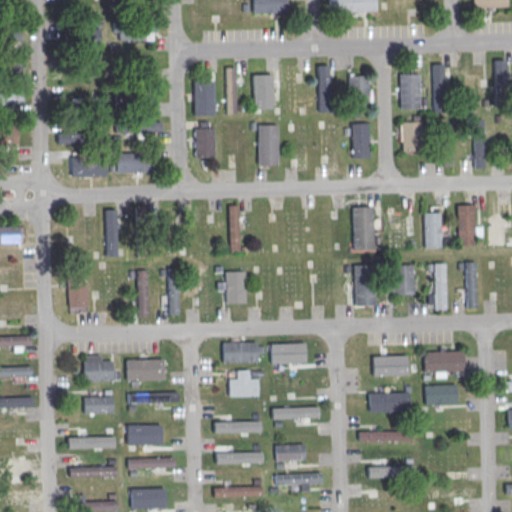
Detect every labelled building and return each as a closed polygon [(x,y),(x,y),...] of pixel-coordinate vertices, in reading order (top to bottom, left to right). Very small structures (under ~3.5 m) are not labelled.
[(0,0),(0,15),(16,16),(17,1),(0,0)] [(285,0),(250,0),(251,12),(285,12),(285,0)] [(375,11),(374,0),(327,0),(328,11),(375,11)] [(471,0),(471,8),(506,8),(505,0),(471,0)] [(151,24),(116,23),(115,39),(140,40),(140,36),(151,37),(151,24)] [(99,28),(79,28),(79,49),(99,49),(99,28)] [(58,30),(44,30),(44,38),(58,38),(58,30)] [(142,55),(142,66),(161,66),(160,55),(142,55)] [(21,63),(0,61),(0,77),(21,78),(21,63)] [(445,63),(431,63),(431,111),(445,111),(445,63)] [(55,67),(55,76),(101,76),(101,67),(55,67)] [(235,67),(225,67),(225,113),(235,113),(235,67)] [(398,73),(398,107),(418,107),(418,73),(398,73)] [(370,74),(347,74),(347,109),(370,109),(370,74)] [(193,81),(193,113),(210,113),(210,81),(193,81)] [(0,103),(21,104),(21,88),(0,88),(0,103)] [(158,106),(158,96),(138,96),(138,106),(158,106)] [(483,167),(483,118),(471,118),(471,167),(483,167)] [(419,120),(399,120),(399,151),(419,151),(419,120)] [(113,132),(160,132),(160,121),(113,121),(113,132)] [(367,122),(350,122),(350,157),(367,157),(367,122)] [(296,170),(306,170),(306,123),(296,123),(296,170)] [(326,123),(326,170),(337,170),(337,123),(326,123)] [(276,124),(257,124),(257,165),(276,165),(276,124)] [(194,157),(213,157),(213,126),(193,126),(194,157)] [(452,140),(441,140),(441,165),(452,165),(452,140)] [(148,152),(115,152),(115,171),(148,171),(148,152)] [(238,250),(238,204),(228,204),(228,250),(238,250)] [(473,204),(455,204),(455,244),(479,244),(479,225),(473,225),(473,204)] [(372,205),(351,205),(351,249),(372,249),(372,205)] [(133,230),(146,230),(147,206),(134,206),(133,230)] [(178,208),(166,207),(166,255),(177,255),(178,208)] [(422,246),(439,246),(439,211),(422,211),(422,246)] [(504,215),(487,215),(487,244),(504,244),(504,215)] [(0,242),(20,242),(20,226),(0,225),(0,242)] [(151,247),(140,238),(132,250),(143,258),(151,247)] [(474,307),(474,261),(463,261),(463,307),(474,307)] [(432,292),(428,292),(428,308),(444,308),(444,262),(432,262),(432,292)] [(352,304),(374,304),(374,264),(352,264),(352,304)] [(411,293),(411,264),(388,264),(388,293),(411,293)] [(167,313),(178,313),(178,268),(167,268),(167,313)] [(146,269),(136,269),(136,315),(146,315),(146,269)] [(244,303),(244,270),(225,270),(225,281),(216,281),(216,291),(225,291),(225,303),(244,303)] [(66,305),(85,305),(85,272),(66,272),(66,305)] [(0,334),(0,345),(29,346),(29,335),(0,334)] [(222,341),(222,362),(261,362),(261,341),(222,341)] [(422,350),(422,371),(433,371),(433,375),(462,374),(461,349),(422,350)] [(82,380),(118,380),(118,370),(112,370),(112,361),(103,361),(103,354),(82,354),(82,380)] [(412,372),(412,355),(378,355),(378,372),(412,372)] [(163,358),(125,358),(125,379),(163,379),(163,358)] [(30,366),(0,365),(0,375),(30,376),(30,366)] [(257,377),(247,377),(247,368),(236,368),(236,378),(227,378),(227,395),(257,395),(257,377)] [(511,379),(500,379),(500,390),(511,390),(511,379)] [(422,383),(422,404),(455,404),(455,383),(422,383)] [(126,401),(176,401),(176,392),(126,392),(126,401)] [(367,411),(407,411),(407,392),(367,392),(367,411)] [(112,395),(82,395),(82,412),(112,412),(112,395)] [(0,396),(0,406),(31,406),(31,397),(0,396)] [(85,428),(76,428),(76,436),(65,436),(65,445),(114,445),(114,435),(85,435),(85,428)] [(411,430),(356,430),(356,440),(411,440),(411,430)] [(274,464),(303,464),(303,443),(274,443),(274,464)] [(258,462),(258,452),(208,452),(208,462),(258,462)] [(173,457),(126,457),(126,467),(173,467),(173,457)] [(26,458),(0,458),(0,475),(10,475),(10,479),(26,479),(26,458)] [(68,476),(115,476),(115,466),(68,466),(68,476)] [(310,481),(320,481),(319,472),(273,473),(273,483),(296,482),(296,490),(310,490),(310,481)] [(212,496),(260,496),(260,485),(212,485),(212,496)] [(463,499),(463,496),(473,496),(473,487),(425,487),(425,499),(463,499)] [(0,504),(33,505),(33,489),(0,488),(0,504)] [(76,510),(115,510),(115,500),(76,500),(76,510)]
